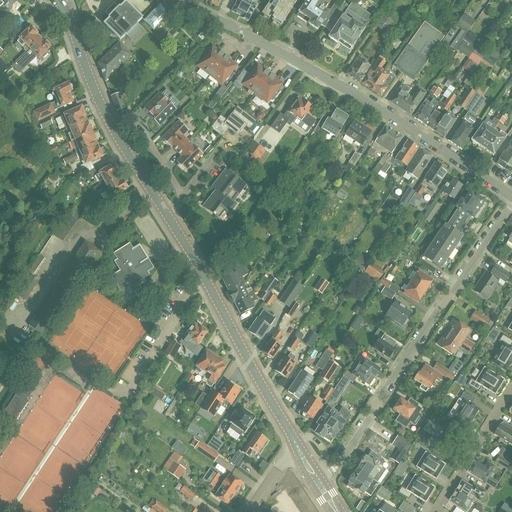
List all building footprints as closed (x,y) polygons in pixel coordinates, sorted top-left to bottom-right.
[(255,4),(257,0),(249,0),(249,1),(247,0),(237,0),(232,12),(240,16),(239,17),(248,22),(256,5),(255,4)] [(271,20),(280,26),(297,0),(270,0),(261,13),(269,19),(272,14),(275,15),(271,20)] [(321,25),(326,29),(332,20),(340,8),(341,7),(334,3),(328,13),(325,10),(328,5),(320,0),(306,0),(298,13),(310,21),(308,24),(317,30),(321,25)] [(104,24),(120,40),(126,35),(127,35),(137,25),(136,24),(142,18),(126,2),(120,8),(119,7),(119,8),(114,4),(105,13),(109,17),(109,18),(110,18),(104,24)] [(144,21),(154,31),(170,14),(169,13),(172,10),(164,2),(161,5),(160,4),(144,21)] [(332,20),(326,29),(332,32),(328,37),(337,44),(340,40),(352,48),(365,29),(364,29),(373,16),(352,2),(349,7),(343,3),(341,7),(340,8),(332,20)] [(375,26),(387,34),(398,17),(387,9),(375,26)] [(458,29),(466,35),(469,30),(476,22),(464,14),(456,27),(458,29)] [(407,45),(392,66),(413,81),(428,61),(427,60),(444,36),(424,22),(407,45)] [(24,50),(25,52),(41,37),(37,34),(37,31),(34,27),(31,27),(20,38),(20,39),(17,42),(22,47),(24,49),(24,50)] [(446,53),(451,57),(463,39),(466,35),(458,29),(451,39),(447,46),(450,48),(446,53)] [(466,35),(463,39),(477,48),(481,51),(487,43),(469,30),(466,35)] [(12,67),(18,72),(22,69),(23,70),(37,56),(39,58),(43,61),(50,55),(47,51),(50,47),(50,44),(47,41),(45,41),(41,37),(25,52),(26,52),(15,63),(16,63),(12,67)] [(105,82),(120,67),(132,55),(119,42),(107,54),(98,63),(105,82)] [(486,54),(496,62),(502,54),(491,46),(486,54)] [(478,66),(481,61),(486,54),(481,51),(477,48),(469,60),(478,66)] [(198,66),(209,75),(224,56),(215,50),(212,54),(209,51),(198,66)] [(209,75),(221,84),(233,70),(230,67),(233,63),(224,56),(209,75)] [(385,62),(378,57),(374,64),(366,76),(367,76),(362,84),(371,90),(384,71),(381,69),(385,62)] [(347,75),(359,83),(370,66),(357,58),(347,75)] [(462,67),(467,70),(472,62),(468,59),(462,67)] [(243,84),(255,94),(270,75),(261,68),(258,72),(255,70),(243,84)] [(371,90),(381,97),(386,88),(387,89),(394,78),(384,71),(371,90)] [(255,94),(267,103),(278,88),(275,86),(278,82),(270,75),(255,94)] [(34,111),(39,121),(56,113),(55,110),(73,102),(69,92),(72,91),(68,83),(61,87),(58,81),(51,85),(53,89),(52,90),(57,101),(34,111)] [(390,102),(400,109),(409,96),(405,94),(409,89),(402,84),(390,102)] [(441,91),(434,86),(430,93),(437,98),(441,91)] [(400,109),(411,116),(426,93),(419,88),(412,98),(409,96),(400,109)] [(457,105),(464,109),(476,93),(468,88),(457,105)] [(110,96),(116,111),(125,108),(119,93),(110,96)] [(148,116),(159,126),(176,109),(159,93),(144,108),(150,114),(148,116)] [(424,124),(434,131),(446,113),(447,111),(456,97),(450,93),(443,104),(439,101),(438,103),(424,124)] [(464,109),(474,116),(481,106),(478,103),(482,97),(476,93),(464,109)] [(282,111),(270,127),(279,133),(289,120),(293,123),(297,118),(311,128),(316,120),(306,114),(312,106),(299,97),(292,106),(291,105),(287,111),(285,110),(282,111)] [(414,118),(424,124),(438,103),(433,99),(430,103),(425,100),(414,118)] [(217,103),(213,100),(208,105),(212,109),(217,103)] [(65,129),(87,120),(81,107),(64,115),(60,117),(65,129)] [(226,120),(220,115),(210,128),(222,137),(229,128),(238,135),(245,126),(249,129),(247,132),(254,137),(262,126),(237,107),(226,120)] [(333,136),(336,138),(348,117),(336,110),(330,120),(328,118),(328,119),(323,116),(314,131),(319,134),(322,129),(329,134),(330,137),(333,136)] [(434,131),(444,138),(453,124),(454,124),(456,119),(446,113),(434,131)] [(497,121),(503,125),(506,120),(501,116),(497,121)] [(38,125),(40,130),(52,124),(50,117),(39,122),(39,124),(38,125)] [(128,122),(131,126),(137,120),(133,117),(128,122)] [(477,145),(478,145),(485,135),(487,137),(491,131),(492,132),(495,127),(496,125),(486,118),(471,141),(472,141),(472,143),(476,146),(477,145)] [(462,119),(448,140),(461,150),(476,129),(471,125),(466,122),(462,119)] [(71,142),(92,132),(87,120),(65,129),(71,142)] [(172,147),(177,152),(188,141),(183,136),(188,131),(179,121),(162,139),(171,148),(172,147)] [(346,134),(362,145),(371,131),(354,121),(346,134)] [(374,142),(391,154),(394,150),(402,138),(386,126),(377,139),(377,138),(374,142)] [(478,145),(493,156),(505,139),(507,135),(500,131),(498,134),(497,133),(498,130),(495,127),(492,132),(491,131),(487,137),(485,135),(478,145)] [(74,149),(76,154),(98,145),(92,132),(71,142),(74,149)] [(395,159),(406,166),(419,148),(408,140),(395,159)] [(176,162),(186,171),(203,154),(193,145),(193,146),(188,141),(177,152),(182,157),(176,162)] [(511,141),(499,159),(496,164),(504,169),(507,165),(511,168),(511,141)] [(266,151),(253,142),(238,162),(245,167),(250,159),(257,164),(266,151)] [(47,148),(51,155),(58,152),(54,145),(47,148)] [(76,154),(63,160),(65,165),(79,159),(83,157),(86,164),(103,157),(102,156),(106,154),(103,148),(99,149),(98,145),(76,154)] [(316,156),(327,155),(327,146),(315,147),(316,156)] [(373,155),(376,157),(379,153),(370,148),(367,153),(372,156),(373,155)] [(404,172),(416,180),(432,157),(420,148),(407,167),(404,172)] [(343,171),(348,173),(353,166),(354,167),(361,156),(355,152),(348,163),(343,171)] [(379,162),(384,165),(385,162),(389,158),(384,154),(379,162)] [(378,172),(379,172),(384,165),(379,162),(372,172),(376,175),(378,172)] [(378,174),(384,179),(387,175),(386,174),(391,166),(385,162),(384,165),(379,172),(378,174)] [(435,162),(424,178),(415,192),(412,197),(418,200),(421,196),(425,189),(432,194),(437,187),(448,171),(435,162)] [(92,175),(99,172),(95,164),(88,167),(92,175)] [(93,188),(94,190),(119,176),(117,172),(118,169),(115,166),(113,165),(99,172),(95,175),(99,182),(99,181),(100,183),(98,184),(98,185),(93,188)] [(203,207),(226,224),(232,216),(230,214),(237,205),(233,202),(246,185),(225,169),(214,184),(218,187),(203,207)] [(105,191),(108,198),(113,196),(126,188),(127,185),(125,182),(122,181),(119,176),(94,190),(95,191),(93,192),(95,196),(104,191),(105,191)] [(441,191),(453,199),(462,186),(453,180),(450,184),(447,182),(441,191)] [(412,197),(415,192),(408,187),(399,201),(400,202),(395,209),(401,213),(412,197)] [(447,226),(460,234),(471,218),(473,219),(473,218),(478,221),(489,204),(484,202),(485,201),(470,192),(464,201),(461,199),(455,207),(458,209),(447,226)] [(429,223),(440,206),(433,201),(422,218),(429,223)] [(70,215),(77,220),(80,210),(75,208),(70,215)] [(291,222),(300,228),(307,218),(298,211),(291,222)] [(77,220),(70,215),(68,214),(53,236),(63,242),(77,220)] [(36,233),(42,226),(38,222),(32,229),(36,233)] [(437,236),(455,248),(463,236),(460,234),(447,226),(444,224),(437,236)] [(430,246),(448,258),(455,248),(437,236),(430,246)] [(29,325),(41,334),(61,305),(65,298),(70,290),(73,292),(100,252),(85,242),(58,282),(52,289),(53,290),(49,295),(29,325)] [(230,261),(237,264),(241,257),(245,250),(249,253),(252,249),(248,246),(242,242),(230,261)] [(111,276),(127,301),(136,295),(134,292),(141,288),(139,285),(145,282),(143,279),(149,275),(147,272),(153,268),(148,259),(140,246),(134,250),(130,244),(113,254),(117,260),(114,261),(120,271),(111,276)] [(255,250),(261,254),(265,248),(260,244),(255,250)] [(334,247),(331,245),(325,254),(328,256),(334,247)] [(423,256),(441,269),(448,258),(430,246),(423,256)] [(363,265),(367,259),(360,254),(356,260),(363,265)] [(353,268),(361,273),(364,268),(364,267),(353,260),(348,256),(344,261),(343,263),(349,267),(351,264),(354,267),(353,268)] [(417,262),(434,273),(436,269),(420,258),(417,262)] [(222,279),(228,291),(245,282),(242,277),(248,274),(242,263),(233,267),(236,272),(222,279)] [(382,272),(370,264),(364,274),(376,281),(382,272)] [(473,290),(486,299),(498,282),(498,281),(499,279),(506,283),(511,276),(495,265),(490,272),(491,273),(489,275),(485,273),(473,290)] [(411,282),(425,292),(432,281),(418,272),(411,282)] [(26,300),(40,282),(30,274),(16,293),(26,300)] [(259,297),(264,301),(270,293),(278,281),(271,276),(261,290),(263,291),(259,297)] [(385,287),(388,289),(392,284),(384,278),(382,277),(380,281),(379,283),(385,287)] [(278,302),(288,308),(295,299),(302,287),(293,280),(278,302)] [(245,282),(228,291),(234,302),(248,295),(253,292),(250,287),(248,288),(245,282)] [(405,293),(418,302),(425,292),(411,282),(405,293)] [(388,289),(385,287),(380,293),(391,301),(396,294),(388,289)] [(234,302),(240,314),(254,307),(252,303),(257,300),(253,292),(248,295),(234,302)] [(263,303),(269,308),(277,297),(270,293),(264,301),(263,303)] [(338,297),(341,303),(346,295),(344,293),(338,297)] [(285,313),(291,317),(300,302),(295,299),(288,308),(285,313)] [(394,320),(402,326),(403,325),(404,326),(405,326),(408,321),(408,319),(407,318),(411,313),(406,309),(407,308),(396,300),(393,304),(390,301),(385,308),(389,311),(385,317),(393,322),(394,320)] [(353,311),(358,314),(362,309),(357,306),(353,311)] [(249,332),(261,340),(269,327),(270,327),(275,318),(263,310),(257,319),(249,332)] [(470,319),(484,329),(490,320),(476,310),(470,319)] [(352,326),(357,329),(363,320),(359,317),(352,326)] [(445,332),(471,349),(474,344),(465,338),(470,332),(468,331),(469,329),(459,322),(457,324),(453,321),(445,332)] [(203,349),(198,345),(208,332),(201,327),(200,329),(194,324),(179,343),(197,356),(203,349)] [(499,332),(493,328),(490,334),(496,338),(499,332)] [(271,358),(272,359),(281,346),(277,343),(283,334),(277,330),(271,339),(263,352),(267,355),(267,357),(270,358),(271,358)] [(458,350),(467,356),(468,354),(471,349),(445,332),(438,344),(442,347),(441,349),(451,356),(453,354),(454,355),(458,350)] [(511,343),(511,340),(502,334),(499,340),(503,343),(491,362),(505,371),(510,363),(511,364),(511,363),(511,360),(511,348),(510,347),(511,343)] [(384,355),(389,358),(392,354),(392,355),(397,348),(395,347),(397,343),(385,335),(381,340),(380,340),(374,348),(384,355)] [(287,347),(294,352),(300,341),(294,337),(287,347)] [(164,353),(174,359),(181,345),(172,340),(164,353)] [(324,368),(329,361),(335,351),(328,347),(315,366),(322,370),(324,368)] [(203,370),(207,373),(217,358),(207,352),(196,369),(201,372),(203,370)] [(287,358),(284,356),(274,370),(286,378),(296,364),(293,362),(296,357),(290,353),(287,358)] [(346,370),(342,376),(352,383),(356,377),(365,383),(365,384),(369,386),(375,377),(374,376),(375,376),(376,376),(379,376),(381,372),(380,369),(380,368),(379,369),(363,358),(359,355),(356,360),(360,363),(352,374),(346,370)] [(207,384),(212,386),(214,383),(224,367),(221,365),(223,362),(217,358),(207,373),(203,380),(207,383),(207,384)] [(319,377),(327,382),(333,373),(332,372),(336,365),(329,361),(324,368),(325,368),(319,377)] [(450,372),(437,363),(433,369),(443,376),(451,381),(458,371),(457,370),(460,366),(456,364),(450,372)] [(419,388),(425,393),(428,389),(429,390),(435,380),(439,382),(443,376),(433,369),(426,365),(420,374),(419,373),(414,380),(421,385),(419,388)] [(475,381),(470,378),(467,384),(478,391),(481,386),(483,387),(486,390),(487,389),(495,394),(504,380),(484,367),(475,381)] [(288,392),(299,399),(307,387),(313,378),(299,369),(293,377),(296,379),(288,392)] [(0,417),(0,422),(10,429),(16,419),(15,418),(40,379),(30,373),(0,417)] [(184,382),(189,386),(195,377),(190,374),(184,382)] [(352,383),(342,376),(335,388),(345,395),(352,383)] [(200,409),(214,418),(221,406),(227,410),(231,404),(240,392),(228,384),(220,396),(212,390),(208,396),(200,408),(200,409)] [(334,389),(329,386),(321,399),(326,402),(334,389)] [(195,404),(200,408),(208,396),(202,392),(195,404)] [(474,417),(473,417),(478,409),(471,404),(474,398),(463,392),(459,398),(463,400),(452,419),(466,429),(471,421),(472,420),(471,420),(473,417),(473,418),(474,417)] [(307,415),(312,418),(318,410),(319,411),(323,405),(310,397),(301,411),(303,412),(303,414),(306,415),(307,415)] [(395,422),(405,428),(409,422),(412,424),(414,426),(421,415),(419,413),(422,408),(409,399),(407,403),(402,399),(394,410),(400,414),(395,422)] [(366,404),(361,413),(367,415),(371,406),(366,404)] [(342,408),(338,414),(328,407),(316,424),(319,426),(315,432),(323,438),(331,443),(334,439),(333,439),(339,431),(340,430),(342,430),(346,425),(345,423),(345,422),(344,422),(350,413),(342,408)] [(229,428),(240,436),(243,433),(254,418),(241,408),(237,413),(236,412),(232,418),(233,419),(230,424),(231,424),(229,428)] [(134,416),(142,422),(145,421),(148,417),(147,414),(139,409),(134,416)] [(511,428),(510,431),(499,424),(493,435),(511,445),(511,428)] [(438,435),(442,428),(436,425),(432,431),(438,435)] [(246,454),(249,456),(253,451),(257,454),(258,453),(260,453),(263,450),(262,448),(263,446),(265,446),(267,443),(266,441),(267,440),(255,432),(245,446),(246,446),(242,452),(246,454)] [(398,462),(409,444),(397,436),(392,443),(399,448),(392,458),(398,462)] [(217,453),(222,456),(224,453),(219,449),(223,444),(213,437),(207,446),(217,453)] [(219,455),(199,442),(194,449),(214,462),(219,455)] [(172,448),(180,454),(183,449),(176,443),(172,448)] [(494,463),(506,470),(507,468),(510,464),(510,463),(509,462),(511,457),(511,454),(508,451),(504,458),(499,456),(494,463)] [(162,468),(178,479),(185,470),(178,465),(183,458),(174,452),(162,468)] [(230,462),(239,468),(243,463),(241,461),(244,456),(237,452),(230,462)] [(377,483),(386,470),(382,466),(381,466),(384,460),(371,452),(367,457),(366,457),(363,457),(360,462),(360,465),(357,469),(377,483)] [(425,452),(415,467),(424,472),(423,472),(427,474),(435,479),(444,464),(425,452)] [(474,461),(467,471),(486,482),(492,472),(496,466),(488,462),(484,467),(474,461)] [(206,474),(234,494),(243,483),(231,474),(226,480),(225,479),(224,481),(221,479),(222,478),(214,471),(213,472),(209,469),(206,474)] [(378,484),(377,483),(357,469),(354,474),(351,474),(348,478),(349,482),(346,487),(352,491),(355,488),(363,494),(364,493),(370,496),(378,484)] [(215,496),(227,505),(234,494),(206,474),(202,480),(214,489),(214,487),(216,486),(219,488),(217,490),(219,491),(215,496)] [(411,493),(413,495),(416,497),(417,497),(425,502),(434,487),(414,475),(405,490),(401,487),(397,493),(408,499),(411,493)] [(455,491),(472,501),(474,498),(480,502),(486,492),(473,484),(471,486),(461,480),(455,491)] [(179,492),(192,501),(196,495),(184,486),(179,492)] [(390,493),(380,487),(376,493),(385,499),(390,493)] [(449,501),(466,511),(472,501),(455,491),(449,501)] [(151,507),(158,511),(166,511),(169,509),(156,500),(155,502),(152,500),(149,504),(152,506),(151,507)] [(376,511),(394,511),(395,511),(384,503),(380,509),(379,508),(378,510),(376,511)]
